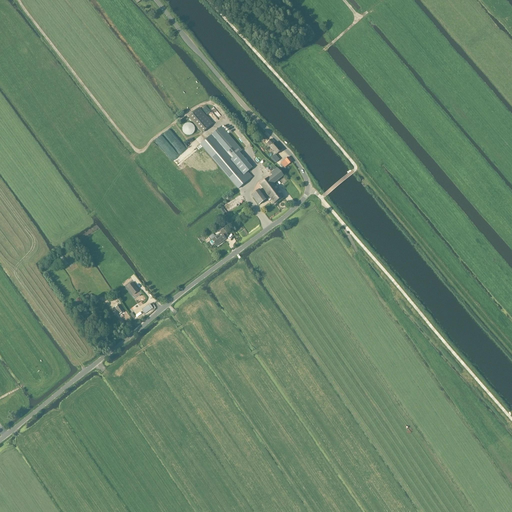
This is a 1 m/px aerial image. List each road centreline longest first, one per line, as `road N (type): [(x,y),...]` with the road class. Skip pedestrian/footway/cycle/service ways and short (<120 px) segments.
road 1 (tertiary): [(0,440),(286,215),(308,189),(287,150),(155,0)]
road 2 (track): [(271,226),(246,196),(261,170),(220,110),(197,106),(138,151),(18,0)]
road 3 (track): [(356,167),(507,347)]
road 4 (track): [(87,370),(14,272),(33,240),(0,194)]
